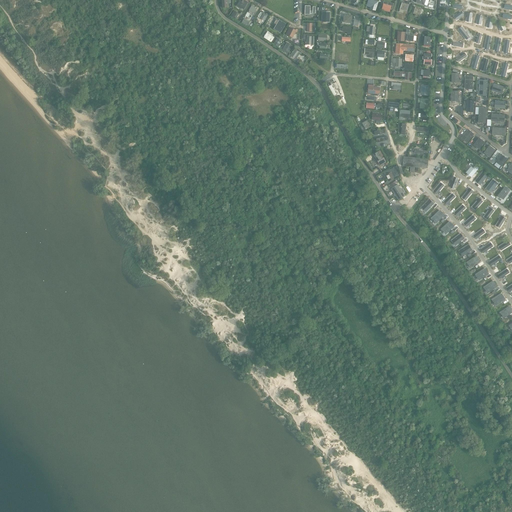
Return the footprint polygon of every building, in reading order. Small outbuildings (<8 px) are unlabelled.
[(239,1),(237,6),(243,10),(248,2),(244,0),(242,0),(241,2),(239,1)] [(367,0),(367,3),(366,5),(370,6),(370,8),(375,10),(377,2),(373,1),(374,0),(372,0),(367,0)] [(383,4),(382,10),(389,12),(390,9),(392,9),(394,3),(389,2),(388,5),(383,4)] [(402,3),(400,10),(406,12),(409,5),(402,3)] [(249,11),(248,13),(252,15),(253,13),(254,13),(256,8),(251,5),(248,10),(249,11)] [(415,7),(413,14),(420,16),(422,9),(415,7)] [(234,11),(230,17),(235,20),(239,14),(234,11)] [(261,12),(258,17),(259,18),(264,21),(268,15),(263,12),(262,13),(261,12)] [(242,22),(240,24),(246,27),(250,22),(244,18),(243,20),(242,19),(241,21),(242,22)] [(279,20),(274,29),(280,33),(286,24),(279,20)] [(307,23),(307,31),(312,32),(315,32),(315,24),(312,23),(307,23)] [(290,27),(286,35),(292,37),(295,32),(297,33),(298,30),(295,29),(290,27)] [(460,29),(459,30),(466,40),(470,37),(462,27),(461,28),(460,28),(460,29)] [(267,31),(263,37),(271,42),(274,37),(272,36),(273,35),(267,31)] [(277,38),(273,44),(277,47),(282,41),(277,38)] [(283,49),(281,51),(287,54),(288,52),(292,46),(287,42),(283,49)] [(364,48),(364,55),(369,55),(369,58),(373,58),(374,49),(364,48)] [(294,49),(289,55),(295,60),(300,53),(294,49)] [(377,51),(376,57),(378,57),(378,60),(384,61),(384,58),(385,52),(377,51)] [(423,56),(423,59),(424,59),(424,64),(431,65),(431,60),(430,60),(431,54),(424,53),(424,56),(423,56)] [(465,53),(457,59),(459,62),(467,56),(465,53)] [(393,59),(392,62),(395,63),(395,66),(401,67),(401,59),(393,59)] [(369,66),(369,69),(366,69),(365,74),(374,74),(374,66),(369,66)] [(466,75),(465,89),(473,89),(473,76),(466,75)] [(480,80),(479,95),(487,96),(487,80),(480,80)] [(494,83),(492,90),(502,94),(504,86),(494,83)] [(334,95),(337,94),(332,84),(329,86),(334,95)] [(368,85),(367,93),(379,94),(379,88),(373,87),(373,85),(368,85)] [(421,85),(420,95),(429,95),(430,85),(421,85)] [(418,99),(417,102),(420,103),(419,108),(427,109),(427,99),(418,99)] [(467,100),(467,112),(474,112),(475,100),(467,100)] [(495,100),(495,108),(505,109),(506,101),(495,100)] [(479,107),(479,123),(486,123),(487,107),(479,107)] [(399,110),(399,120),(403,121),(403,118),(408,119),(409,117),(409,111),(399,110)] [(492,113),(491,121),(505,122),(505,114),(492,113)] [(368,120),(362,123),(365,130),(371,126),(370,125),(370,124),(368,120)] [(493,127),(492,135),(506,136),(506,128),(493,127)] [(469,129),(461,138),(467,143),(475,134),(469,129)] [(479,137),(474,145),(480,150),(485,142),(479,137)] [(490,145),(484,153),(490,157),(496,150),(490,145)] [(377,152),(373,154),(376,159),(379,165),(385,161),(382,155),(382,154),(379,151),(377,152)] [(501,154),(496,161),(502,166),(507,158),(501,154)] [(403,157),(402,166),(427,168),(428,159),(403,157)] [(471,167),(466,172),(468,174),(468,175),(469,176),(470,175),(472,177),(477,171),(479,168),(476,165),(473,168),(471,167)] [(393,168),(384,172),(385,175),(386,174),(388,180),(393,178),(393,177),(396,176),(396,174),(395,171),(394,171),(393,168)] [(483,172),(476,181),(478,183),(478,182),(481,184),(488,176),(483,172)] [(454,177),(450,188),(454,189),(458,178),(454,177)] [(493,180),(486,189),(488,190),(489,191),(491,192),(498,183),(493,180)] [(441,183),(434,191),(437,194),(444,185),(441,183)] [(397,184),(391,189),(398,200),(405,196),(397,184)] [(505,186),(499,195),(504,199),(510,190),(505,186)] [(470,188),(462,198),(466,200),(473,191),(470,188)] [(452,194),(444,202),(447,205),(455,197),(452,194)] [(480,198),(472,207),(476,210),(483,201),(480,198)] [(430,199),(422,207),(426,212),(434,204),(430,199)] [(484,214),(491,205),(488,202),(481,211),(484,214)] [(463,205),(454,213),(457,216),(466,208),(463,205)] [(491,208),(484,217),(488,219),(495,210),(491,208)] [(440,210),(432,218),(437,223),(445,215),(440,210)] [(473,216),(464,223),(467,227),(476,219),(473,216)] [(502,216),(496,225),(500,228),(506,218),(502,216)] [(450,222),(441,230),(444,233),(445,232),(446,234),(454,226),(450,222)] [(483,229),(474,236),(476,239),(485,232),(483,229)] [(461,234),(452,241),(454,243),(456,245),(465,238),(461,234)] [(509,241),(499,247),(501,251),(511,244),(509,241)] [(491,243),(481,249),(483,253),(493,246),(491,243)] [(469,245),(460,251),(463,256),(472,250),(469,245)] [(499,255),(489,262),(492,266),(502,259),(499,255)] [(477,256),(468,263),(471,268),(480,262),(477,256)] [(485,269),(476,275),(479,280),(489,274),(485,269)] [(507,269),(498,275),(500,279),(510,273),(507,269)] [(494,281),(484,287),(488,293),(497,286),(494,281)] [(502,294),(493,300),(496,305),(506,299),(502,294)] [(511,308),(510,306),(501,313),(504,318),(511,312),(511,308)]
